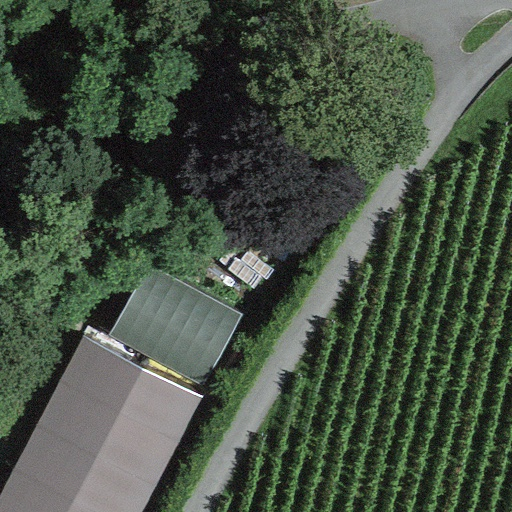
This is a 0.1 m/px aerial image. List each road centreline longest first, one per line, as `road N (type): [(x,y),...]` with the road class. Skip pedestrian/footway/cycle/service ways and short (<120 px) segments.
road 1 (unclassified): [(190,511),(369,216),(511,43)]
road 2 (track): [(396,0),(81,139),(0,162)]
